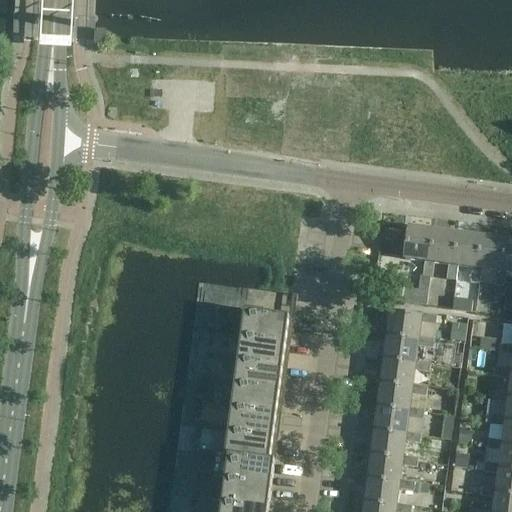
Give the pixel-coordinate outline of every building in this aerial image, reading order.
[(93,46),(104,46),(104,32),(94,32),(93,46)] [(433,232),(409,229),(403,275),(404,275),(406,261),(425,264),(423,278),(433,279),(435,265),(429,264),(433,232)] [(458,235),(433,232),(429,264),(435,265),(449,267),(447,281),(457,282),(459,268),(453,267),(458,235)] [(477,271),(482,238),(458,235),(453,267),(459,268),(473,270),(471,284),(481,285),(483,271),(477,271)] [(506,241),(482,238),(477,271),(483,271),(497,273),(495,287),(504,288),(506,274),(502,273),(506,241)] [(511,242),(506,241),(502,273),(506,274),(511,274),(511,242)] [(428,292),(404,288),(402,304),(426,308),(428,292)] [(245,312),(242,338),(286,343),(289,319),(258,315),(258,314),(245,312)] [(419,343),(420,339),(422,325),(436,326),(437,317),(422,315),(421,319),(399,316),(390,315),(387,339),(419,343)] [(511,326),(503,325),(503,327),(511,327),(511,346),(501,345),(499,355),(511,356),(511,326)] [(286,343),(242,338),(238,361),(283,367),(286,343)] [(416,367),(417,362),(419,348),(433,350),(434,341),(420,339),(419,343),(387,339),(384,363),(416,367)] [(238,361),(235,385),(280,391),(283,367),(238,361)] [(413,391),(414,386),(416,372),(430,374),(431,364),(417,362),(416,367),(384,363),(380,387),(413,391)] [(511,370),(511,371),(498,369),(496,379),(511,381),(511,375),(511,370)] [(511,375),(511,381),(509,395),(494,393),(493,403),(507,405),(508,399),(511,399),(511,375)] [(280,391),(235,385),(232,409),(277,415),(280,391)] [(410,415),(410,410),(412,396),(427,398),(428,388),(414,386),(413,391),(380,387),(377,411),(410,415)] [(511,399),(508,399),(507,405),(506,418),(491,416),(490,426),(504,428),(505,423),(511,424),(511,399)] [(232,409),(229,433),(274,439),(277,415),(232,409)] [(410,415),(377,411),(374,435),(407,439),(407,434),(409,420),(423,421),(425,412),(410,410),(410,415)] [(448,439),(448,417),(429,416),(429,439),(448,439)] [(511,424),(505,423),(504,428),(503,442),(488,440),(487,451),(501,453),(502,447),(511,448),(511,424)] [(286,429),(284,440),(305,443),(307,432),(286,429)] [(229,433),(226,457),(270,463),(274,439),(229,433)] [(407,439),(374,435),(371,459),(403,463),(404,458),(406,443),(437,447),(438,440),(421,438),(422,436),(407,434),(407,439)] [(511,448),(502,447),(501,453),(500,466),(485,464),(484,474),(498,476),(499,471),(511,472),(511,448)] [(275,464),(270,463),(226,457),(215,456),(212,480),(272,488),(275,464)] [(403,463),(371,459),(368,482),(400,487),(401,482),(403,468),(417,470),(418,460),(404,458),(403,463)] [(511,472),(499,471),(498,476),(496,490),(482,488),(481,498),(495,500),(496,495),(511,496),(511,472)] [(209,504),(264,511),(269,511),(272,488),(212,480),(209,504)] [(400,487),(368,482),(365,506),(397,511),(397,505),(399,492),(414,494),(414,493),(428,495),(429,486),(401,482),(400,487)] [(511,511),(511,496),(496,495),(495,500),(493,511),(479,511),(478,511),(511,511)]
